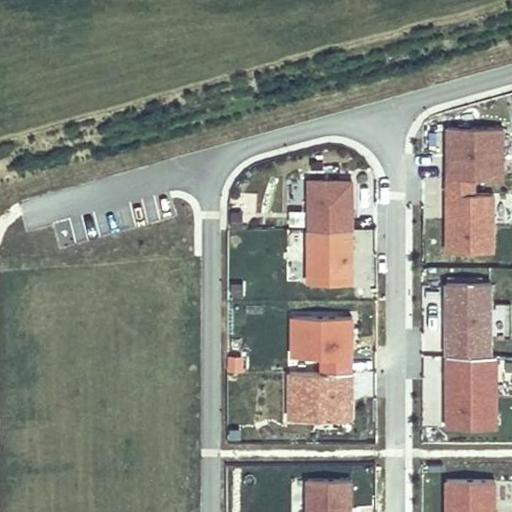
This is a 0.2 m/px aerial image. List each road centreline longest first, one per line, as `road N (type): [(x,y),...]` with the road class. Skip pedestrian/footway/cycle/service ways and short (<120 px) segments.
road 1 (residential): [(395,511),(397,169),(380,111)]
road 2 (residential): [(214,164),(208,511)]
road 3 (residential): [(380,111),(241,145),(214,164)]
road 4 (residential): [(214,164),(44,208)]
road 5 (residential): [(511,75),(380,111)]
